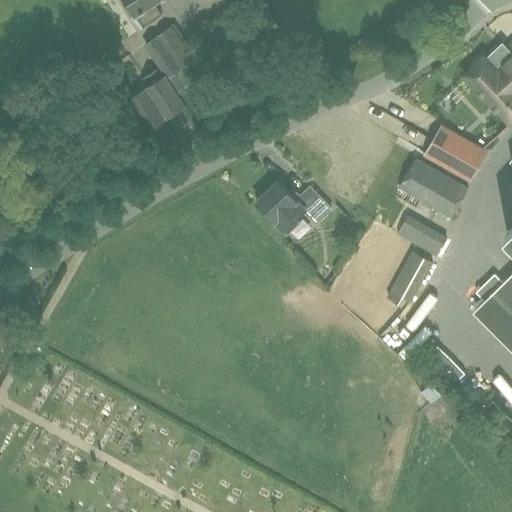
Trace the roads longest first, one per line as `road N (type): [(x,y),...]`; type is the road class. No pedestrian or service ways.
road 1 (residential): [(0,291),(251,141),(387,80),(486,0)]
road 2 (unknown): [(511,395),(451,329),(434,278)]
